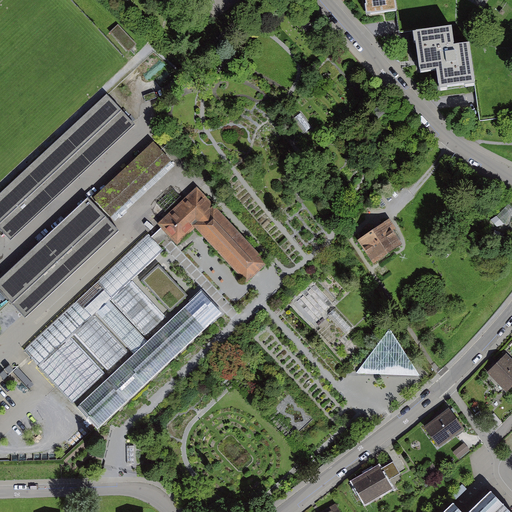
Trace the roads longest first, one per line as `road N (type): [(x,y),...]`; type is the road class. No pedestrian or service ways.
road 1 (residential): [(324,0),(454,146),(511,177)]
road 2 (residential): [(285,511),(447,384)]
road 3 (residential): [(172,511),(138,489),(0,493)]
